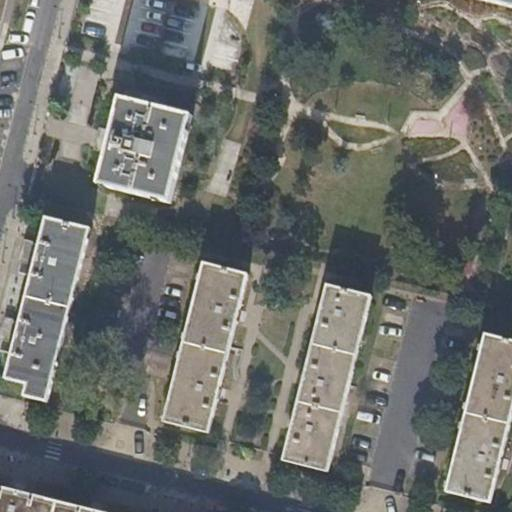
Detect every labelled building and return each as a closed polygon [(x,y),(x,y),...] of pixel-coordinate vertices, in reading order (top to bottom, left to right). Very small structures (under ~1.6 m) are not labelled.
[(172,202),(193,117),(123,99),(114,133),(104,131),(100,148),(110,150),(101,184),(172,202)] [(49,399),(91,229),(47,219),(8,376),(29,382),(26,393),(49,399)] [(250,275),(206,264),(167,420),(210,431),(250,275)] [(373,296),(329,285),(285,458),(329,469),(373,296)] [(490,499),(511,416),(511,339),(487,333),(448,488),(490,499)] [(0,511),(106,511),(7,487),(0,485),(0,511)]
